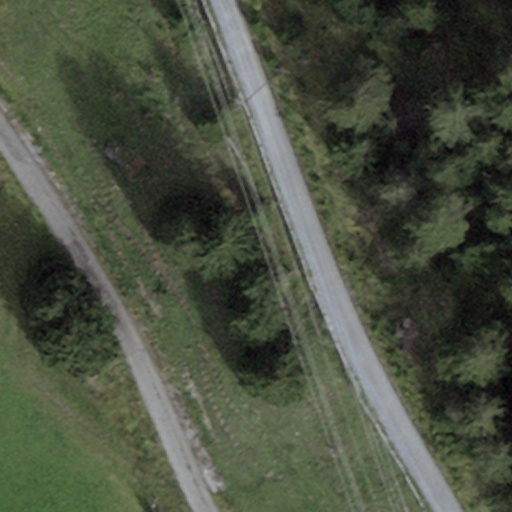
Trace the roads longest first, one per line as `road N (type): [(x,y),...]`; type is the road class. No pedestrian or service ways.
road 1 (track): [(215,0),(337,297),(450,511)]
road 2 (track): [(216,511),(91,263),(0,130)]
